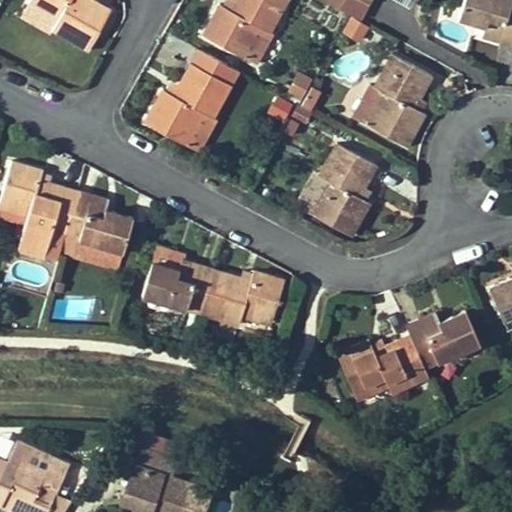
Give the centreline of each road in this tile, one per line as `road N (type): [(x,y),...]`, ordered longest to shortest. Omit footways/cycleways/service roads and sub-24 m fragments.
road 1 (residential): [(464,216),(420,256),(353,275),(83,138)]
road 2 (residential): [(511,108),(467,117),(446,142),(440,174),(464,216)]
road 3 (residential): [(83,138),(148,14)]
